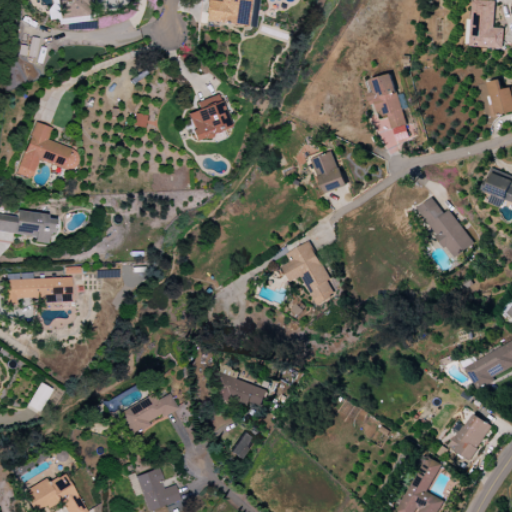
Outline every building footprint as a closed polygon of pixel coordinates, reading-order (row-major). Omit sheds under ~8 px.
[(58,0),(61,19),(92,16),(90,0),(58,0)] [(205,21),(253,27),(256,4),(257,4),(257,0),(220,0),(220,2),(208,0),(205,21)] [(503,48),(504,28),(494,28),(495,0),(481,0),(473,0),(473,19),(468,19),(467,47),(503,48)] [(408,138),(393,74),(370,79),(373,93),(368,94),(370,106),(377,104),(380,120),(389,118),(394,141),(408,138)] [(489,82),(496,116),(511,112),(511,86),(503,89),(500,80),(489,82)] [(230,129),(218,95),(195,103),(198,110),(185,115),(195,141),(230,129)] [(46,141),(51,128),(34,122),(16,175),(31,180),(37,161),(72,172),(79,152),(46,141)] [(346,186),(333,151),(311,159),(325,194),(346,186)] [(511,175),(491,169),(485,186),(489,200),(488,203),(501,208),(503,200),(511,202),(511,175)] [(449,210),(443,214),(432,197),(417,208),(453,259),(474,244),(449,210)] [(0,232),(35,237),(34,243),(46,244),(48,233),(52,234),(54,216),(16,211),(14,223),(0,220),(0,232)] [(286,254),(291,262),(282,266),(290,282),(302,277),(316,305),(335,296),(327,281),(329,280),(310,242),(286,254)] [(70,277),(5,280),(6,306),(15,305),(15,299),(39,297),(39,304),(71,302),(70,277)] [(511,342),(464,367),(475,389),(511,369),(511,342)] [(236,380),(239,371),(223,366),(213,395),(259,410),(265,390),(236,380)] [(50,390),(38,383),(25,406),(37,413),(50,390)] [(118,412),(131,438),(150,428),(147,422),(160,415),(161,417),(176,410),(168,394),(155,401),(152,395),(118,412)] [(492,426),(472,413),(449,448),(469,461),(492,426)] [(241,460),(254,437),(243,430),(229,454),(241,460)] [(441,463),(424,456),(399,511),(436,511),(442,500),(428,494),(441,463)] [(145,511),(179,502),(174,485),(163,489),(157,469),(135,476),(145,511)] [(85,511),(64,474),(48,483),(46,479),(22,493),(32,511),(38,511),(59,500),(65,511),(85,511)]
